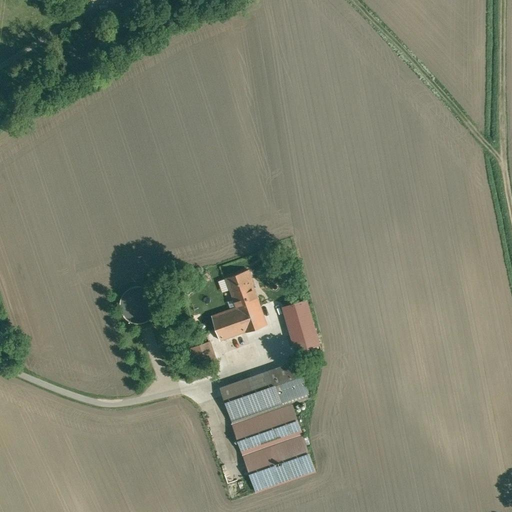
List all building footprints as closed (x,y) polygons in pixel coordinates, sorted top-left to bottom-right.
[(249,269),(228,277),(236,299),(229,301),(232,309),(258,299),(251,280),(253,279),(249,269)] [(143,286),(139,286),(135,286),(132,287),(130,288),(128,290),(126,291),(125,292),(123,295),(122,298),(121,300),(121,301),(121,303),(121,305),(121,307),(121,309),(122,311),(123,313),(124,314),(126,317),(128,319),(130,320),(132,321),(134,322),(137,323),(140,323),(143,322),(146,321),(149,320),(151,319),(152,317),(154,316),(155,314),(156,311),(157,310),(157,308),(158,307),(158,304),(158,302),(157,300),(157,298),(156,296),(155,294),(153,292),(151,290),(148,288),(145,287),(143,286)] [(208,322),(195,287),(182,291),(195,326),(208,322)] [(232,309),(213,316),(221,340),(247,331),(267,324),(258,299),(232,309)] [(307,299),(284,306),(297,350),(320,344),(307,299)] [(211,341),(192,347),(198,365),(217,358),(211,341)] [(299,360),(250,377),(262,414),(293,403),(311,397),(299,360)] [(250,377),(221,387),(234,424),(262,414),(250,377)] [(262,414),(234,424),(244,454),(303,433),(293,403),(262,414)] [(303,433),(244,454),(257,491),(316,471),(303,433)]
